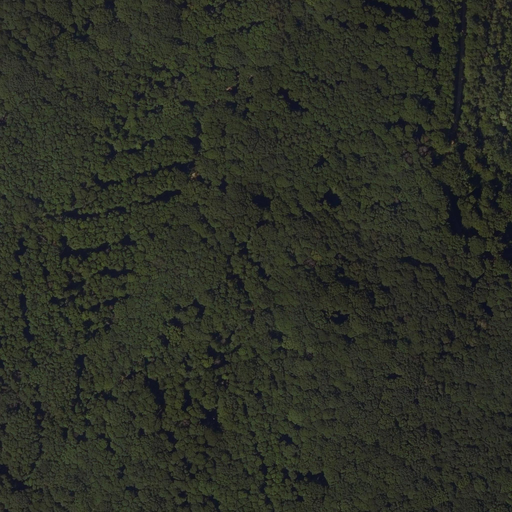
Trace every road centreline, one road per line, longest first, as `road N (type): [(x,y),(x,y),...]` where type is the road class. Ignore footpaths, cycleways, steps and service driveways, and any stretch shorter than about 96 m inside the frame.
road 1 (track): [(334,511),(322,474),(337,394),(330,376),(272,323),(228,258),(191,180),(195,131),(229,91),(280,58),(317,0)]
road 2 (track): [(257,511),(199,302),(191,180)]
road 3 (track): [(465,0),(449,205),(472,250),(511,245)]
